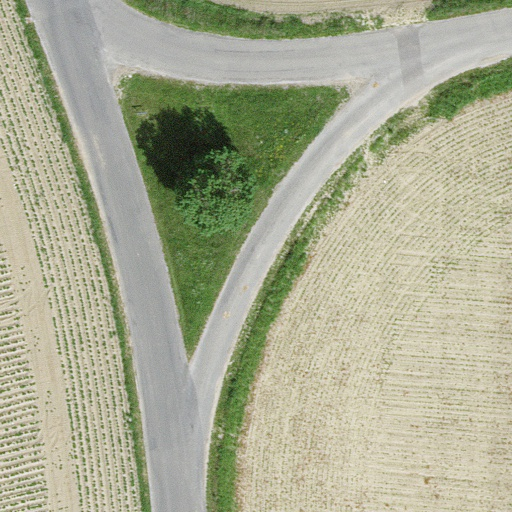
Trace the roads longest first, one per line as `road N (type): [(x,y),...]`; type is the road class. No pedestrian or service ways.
road 1 (unclassified): [(175,416),(294,195),(385,95),(477,36)]
road 2 (unclassified): [(55,4),(159,47),(258,61),(358,56),(477,36)]
road 3 (tertiary): [(175,416),(120,186),(55,4)]
